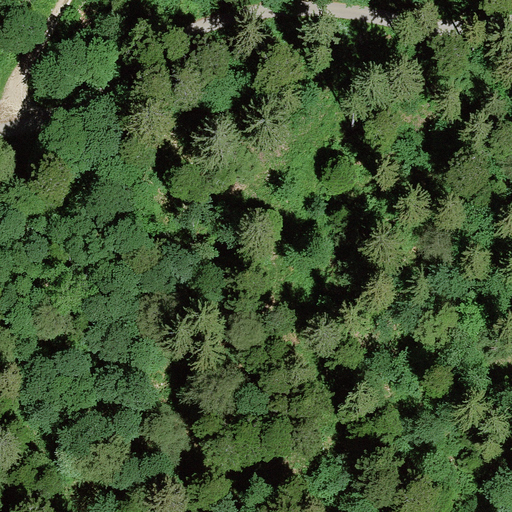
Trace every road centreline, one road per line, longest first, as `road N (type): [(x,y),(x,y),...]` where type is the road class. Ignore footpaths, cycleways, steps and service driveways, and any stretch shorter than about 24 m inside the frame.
road 1 (unclassified): [(0,134),(48,119),(172,39),(248,12),(319,7),(464,31),(511,22)]
road 2 (track): [(14,132),(26,68),(67,0)]
